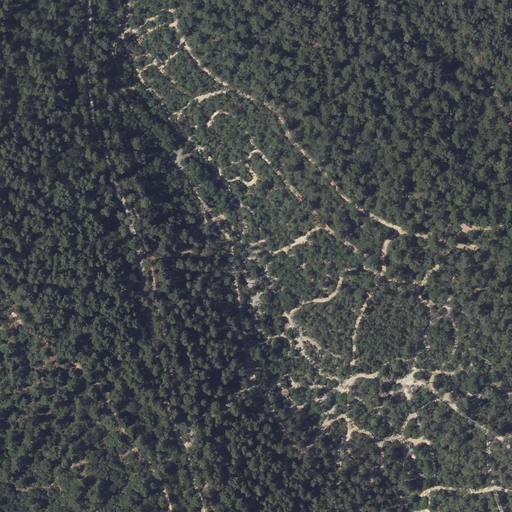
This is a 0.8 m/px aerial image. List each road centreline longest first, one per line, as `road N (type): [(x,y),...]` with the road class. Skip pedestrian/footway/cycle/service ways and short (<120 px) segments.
road 1 (track): [(336,511),(257,385),(226,235),(124,99),(108,48),(127,17),(127,0)]
road 2 (track): [(87,0),(93,126),(125,209),(202,511)]
road 3 (track): [(122,89),(100,106),(147,247),(168,360),(215,511)]
road 4 (track): [(170,8),(134,31),(160,67),(190,96),(236,117),(335,237),(381,277),(421,284)]
road 5 (track): [(357,208),(402,231),(383,245),(381,277),(353,344),(355,374),(401,381),(435,460),(437,511)]
road 6 (track): [(167,0),(194,59),(274,111),(357,208)]
road 7 (track): [(449,244),(447,258),(421,284),(430,316),(401,381),(511,444)]
road 8 (track): [(0,300),(104,391),(170,511)]
road 9 (track): [(352,382),(330,376),(300,350),(258,265),(210,212)]
road 10 (track): [(207,487),(220,460),(255,428),(271,444),(256,476),(279,470),(285,429)]
road 11 (track): [(406,0),(328,42),(312,39),(266,0)]
road 12 (track): [(395,511),(400,442),(384,414),(349,392),(355,374)]
road 13 (track): [(511,128),(442,0)]
road 14 (track): [(402,231),(468,248),(473,241),(464,227),(511,223)]
